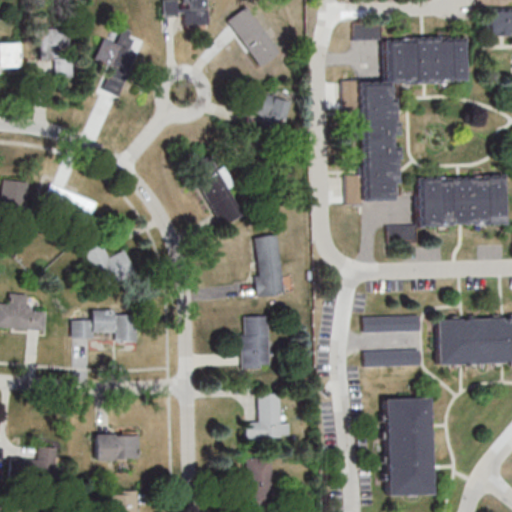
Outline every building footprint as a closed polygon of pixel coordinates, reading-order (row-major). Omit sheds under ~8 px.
[(227,20),(260,66),(279,52),(247,6),(227,20)] [(511,6),(488,7),(488,35),(511,34),(511,6)] [(353,38),(381,38),(381,22),(353,22),(353,38)] [(34,28),(34,59),(54,58),(54,76),(72,76),(71,28),(34,28)] [(94,60),(130,74),(144,38),(121,29),(116,42),(103,37),(94,60)] [(395,83),(466,81),(465,35),(384,38),(386,80),(358,81),(361,173),(345,174),(346,202),(398,200),(397,144),(395,83)] [(0,42),(0,66),(18,66),(17,43),(0,42)] [(355,108),(355,79),(343,79),(343,108),(355,108)] [(290,100),(254,90),(247,114),(283,124),(290,100)] [(189,167),(222,226),(241,215),(225,186),(232,182),(224,167),(219,170),(210,155),(189,167)] [(417,224),(389,225),(389,241),(417,241),(417,226),(505,224),(504,174),(417,176),(417,224)] [(0,215),(24,216),(25,180),(1,179),(0,197),(0,196),(0,215)] [(94,200),(49,184),(42,204),(87,221),(94,200)] [(278,234),(254,236),(258,295),(282,294),(278,234)] [(101,288),(134,273),(124,250),(107,257),(99,238),(82,245),(101,288)] [(0,326),(43,330),(44,308),(25,307),(26,293),(8,292),(7,303),(0,302),(0,326)] [(71,337),(117,337),(117,349),(137,349),(137,310),(91,311),(91,319),(70,319),(71,337)] [(268,315),(241,315),(241,367),(268,367),(268,315)] [(420,315),(364,315),(364,330),(420,330),(420,315)] [(436,364),(511,363),(511,316),(436,317),(436,364)] [(364,350),(364,366),(421,365),(421,350),(364,350)] [(289,437),(289,418),(279,417),(279,393),(256,392),(256,418),(246,418),(246,437),(289,437)] [(385,495),(433,494),(431,396),(383,398),(385,495)] [(94,432),(94,459),(137,459),(137,432),(94,432)] [(19,473),(52,477),(56,447),(37,445),(35,458),(21,456),(19,473)] [(272,457),(246,457),(246,510),(272,510),(272,457)] [(112,490),(112,511),(137,511),(137,490),(112,490)]
